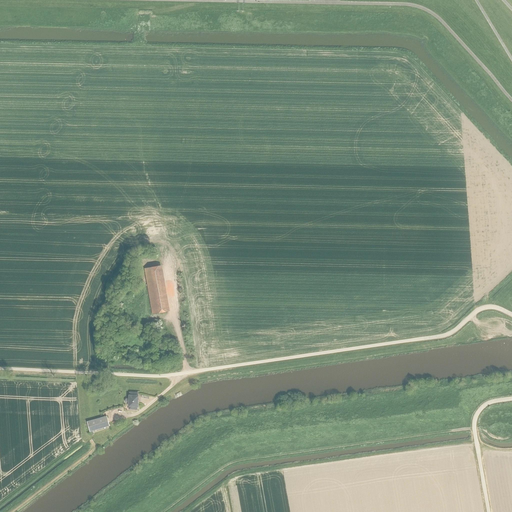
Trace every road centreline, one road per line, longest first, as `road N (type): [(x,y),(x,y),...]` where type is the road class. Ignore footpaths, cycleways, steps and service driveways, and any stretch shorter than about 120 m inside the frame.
road 1 (unclassified): [(511,315),(485,307),(445,335),(165,376),(0,369)]
road 2 (unclassified): [(488,511),(474,419),(483,405),(511,399)]
